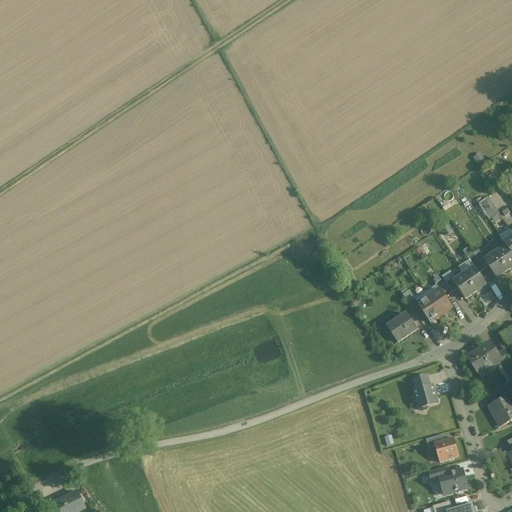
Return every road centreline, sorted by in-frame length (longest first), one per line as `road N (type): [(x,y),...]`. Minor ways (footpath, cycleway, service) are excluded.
road 1 (unclassified): [(12,511),(72,470),(122,451),(229,431),(386,372)]
road 2 (residential): [(493,511),(442,351)]
